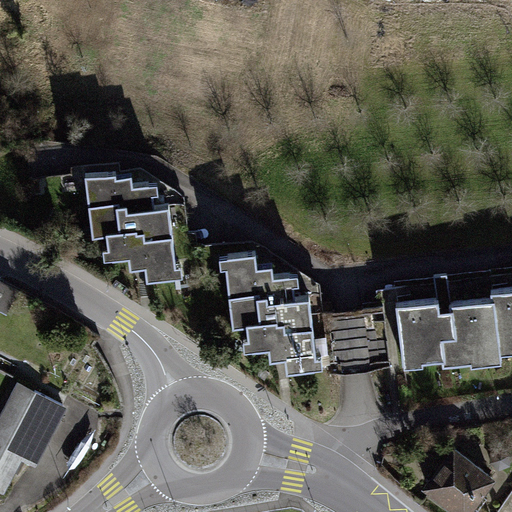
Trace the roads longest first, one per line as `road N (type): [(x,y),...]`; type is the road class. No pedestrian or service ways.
road 1 (residential): [(180,398),(145,340),(0,257)]
road 2 (residential): [(147,165),(331,278),(345,277)]
road 3 (residential): [(511,256),(345,277)]
road 4 (residential): [(345,277),(365,433)]
road 5 (residential): [(511,405),(365,433)]
